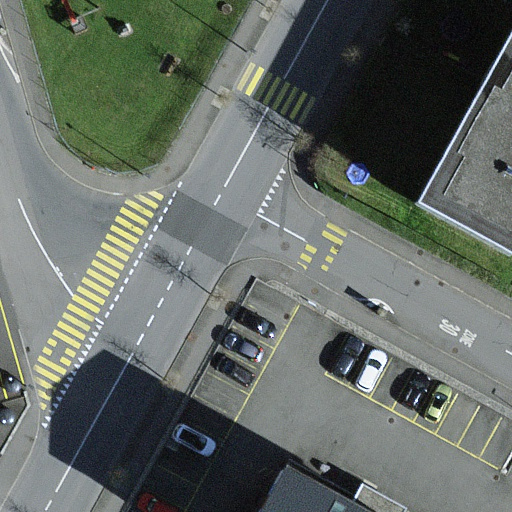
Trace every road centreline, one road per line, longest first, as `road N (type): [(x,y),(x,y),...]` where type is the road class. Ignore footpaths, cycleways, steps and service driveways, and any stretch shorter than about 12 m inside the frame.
road 1 (residential): [(220,193),(511,351)]
road 2 (unclassified): [(0,135),(23,212),(53,270),(85,309),(140,341)]
road 3 (residential): [(220,193),(326,0)]
road 4 (residential): [(140,341),(45,511)]
road 5 (residential): [(140,341),(220,193)]
road 6 (unknown): [(252,442),(267,384),(298,332)]
